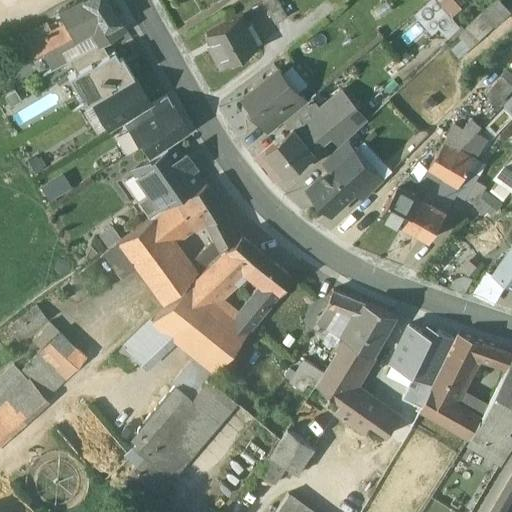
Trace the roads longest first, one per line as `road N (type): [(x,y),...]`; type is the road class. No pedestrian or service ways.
road 1 (residential): [(511,334),(372,289),(285,229),(221,143),(140,0)]
road 2 (track): [(0,469),(90,375)]
